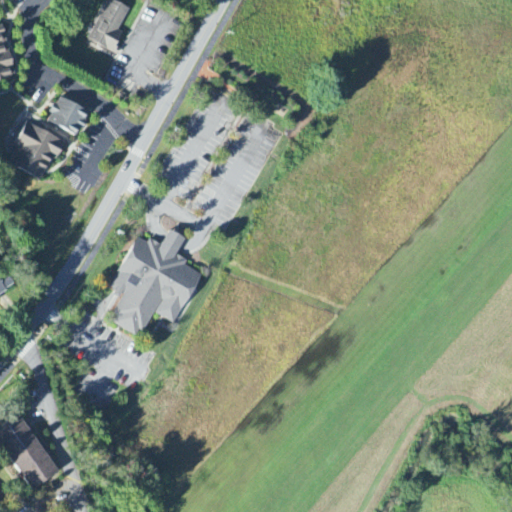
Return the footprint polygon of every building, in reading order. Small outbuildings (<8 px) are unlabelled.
[(119,32),(129,9),(107,0),(106,0),(88,44),(115,55),(123,34),(119,32)] [(0,81),(15,78),(2,26),(0,26),(0,81)] [(46,123),(76,138),(89,113),(59,98),(46,123)] [(41,180),(51,158),(56,160),(64,142),(24,125),(6,165),(41,180)] [(174,325),(200,276),(184,267),(186,262),(176,256),(185,240),(170,232),(161,247),(149,240),(147,244),(136,238),(108,290),(123,299),(110,324),(138,339),(152,314),(174,325)] [(0,296),(14,288),(7,277),(0,281),(0,296)] [(57,474),(19,417),(0,429),(0,446),(31,492),(57,474)]
